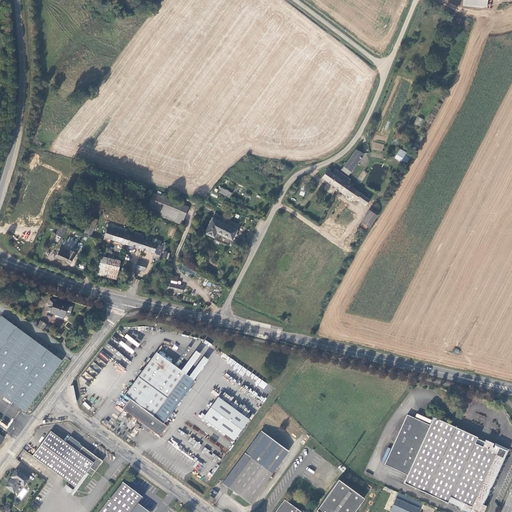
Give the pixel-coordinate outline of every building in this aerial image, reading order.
[(414,123),(419,126),(423,119),(418,116),(414,123)] [(409,153),(398,148),(394,157),(405,162),(409,153)] [(363,155),(356,149),(341,170),(348,175),(363,155)] [(322,179),(339,190),(347,177),(340,172),(335,169),(332,174),(327,171),(322,179)] [(347,177),(339,190),(355,201),(356,200),(365,206),(369,200),(348,185),(350,180),(347,177)] [(229,197),(231,192),(221,188),(221,189),(218,188),(218,189),(219,190),(218,193),(229,197)] [(118,199),(112,194),(109,197),(115,202),(118,199)] [(141,210),(180,226),(187,208),(153,194),(151,200),(146,198),(141,210)] [(234,203),(227,199),(225,204),(232,208),(234,203)] [(239,225),(214,212),(204,235),(230,248),(235,238),(233,237),(239,225)] [(362,222),(369,229),(377,217),(369,212),(362,222)] [(60,224),(54,234),(61,238),(67,227),(60,224)] [(127,246),(131,232),(108,225),(104,238),(127,246)] [(82,234),(89,238),(92,229),(85,226),(82,234)] [(137,234),(131,232),(127,246),(158,256),(162,247),(158,245),(159,241),(153,240),(152,244),(136,238),(137,234)] [(56,258),(69,265),(74,255),(73,254),(74,251),(70,249),(68,253),(60,249),(56,258)] [(97,276),(116,281),(118,274),(121,263),(107,259),(101,258),(97,276)] [(135,268),(144,272),(148,263),(139,260),(135,268)] [(183,288),(166,283),(164,291),(181,295),(183,288)] [(51,312),(68,317),(72,305),(55,300),(51,312)] [(0,316),(0,393),(24,411),(61,360),(1,315),(0,316)] [(45,323),(40,329),(46,333),(50,327),(45,323)] [(182,371),(195,379),(208,359),(202,355),(208,347),(200,341),(198,344),(195,342),(191,348),(193,349),(195,345),(198,347),(182,371)] [(123,393),(152,414),(183,372),(163,357),(164,356),(159,352),(158,354),(154,351),(123,393)] [(259,386),(264,389),(267,383),(261,380),(259,386)] [(209,424),(235,441),(250,418),(217,397),(203,418),(210,423),(209,424)] [(0,420),(3,423),(8,416),(3,412),(2,413),(0,411),(0,420)] [(385,465),(408,475),(405,483),(448,502),(449,502),(451,497),(459,501),(457,505),(463,508),(462,510),(466,511),(483,511),(486,506),(482,504),(483,502),(486,504),(491,491),(490,489),(493,482),(495,483),(509,449),(496,444),(494,447),(492,447),(494,443),(486,439),(485,442),(483,447),(475,444),(477,439),(478,436),(434,417),(431,425),(407,416),(385,465)] [(64,440),(49,430),(32,454),(73,484),(84,471),(89,473),(99,459),(67,435),(64,440)] [(221,483),(228,488),(250,504),(268,477),(270,474),(288,450),(261,430),(221,483)] [(485,442),(477,439),(475,444),(483,447),(485,442)] [(28,479),(16,469),(11,476),(12,477),(5,486),(13,493),(20,483),(24,486),(28,479)] [(353,511),(363,498),(338,479),(315,510),(318,511),(353,511)] [(129,511),(141,495),(120,481),(97,511),(129,511)] [(21,500),(28,492),(21,485),(14,494),(21,500)] [(63,489),(70,494),(73,490),(66,485),(63,489)] [(303,511),(285,497),(273,511),(303,511)] [(418,511),(419,509),(397,499),(391,511),(393,511),(418,511)]
